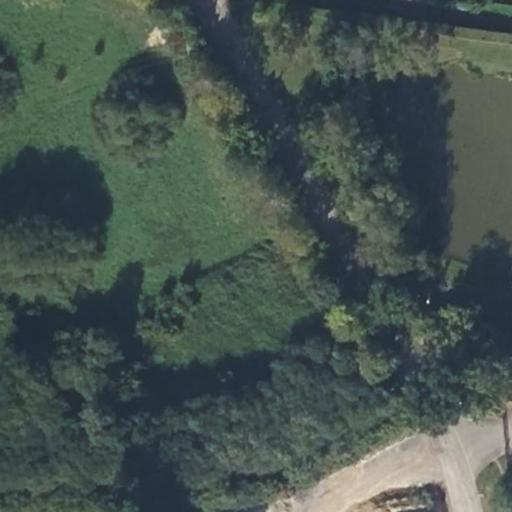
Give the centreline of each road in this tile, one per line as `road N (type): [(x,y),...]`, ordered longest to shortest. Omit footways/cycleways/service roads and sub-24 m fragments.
road 1 (residential): [(197,0),(427,405),(448,448),(463,511)]
road 2 (residential): [(326,0),(511,25)]
